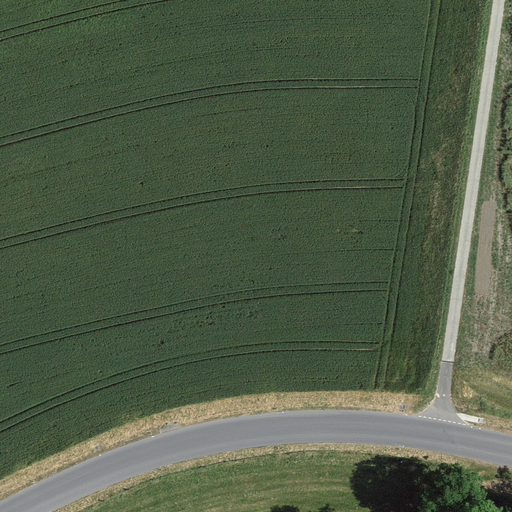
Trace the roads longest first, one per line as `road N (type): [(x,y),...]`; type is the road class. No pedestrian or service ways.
road 1 (tertiary): [(511,453),(437,435),(242,435),(109,467),(24,511)]
road 2 (track): [(500,0),(437,435)]
